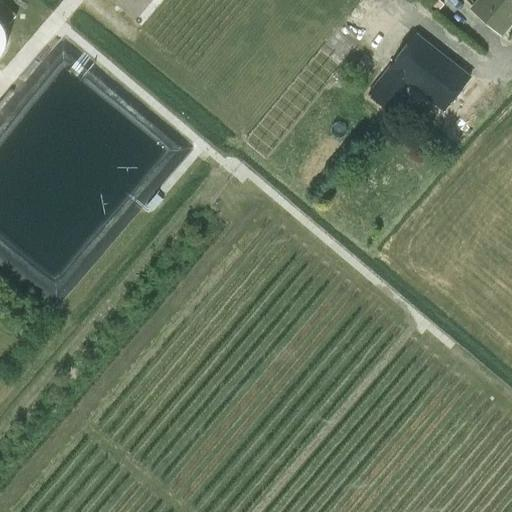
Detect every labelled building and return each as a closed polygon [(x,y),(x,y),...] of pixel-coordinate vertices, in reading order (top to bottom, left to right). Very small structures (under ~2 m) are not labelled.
[(511,0),(478,0),(470,11),(500,36),(511,20),(511,0)] [(415,35),(367,95),(384,109),(406,82),(440,110),(467,77),(415,35)] [(64,90),(64,81),(69,81),(55,70),(60,63),(67,63),(79,72),(84,64),(84,50),(63,50),(27,98),(31,101),(25,110),(36,119),(27,119),(19,130),(47,130),(53,122),(52,121),(57,114),(57,100),(64,90)] [(250,140),(268,154),(310,101),(293,87),(250,140)] [(23,146),(12,147),(11,141),(0,142),(0,203),(15,202),(10,154),(23,153),(23,146)]
